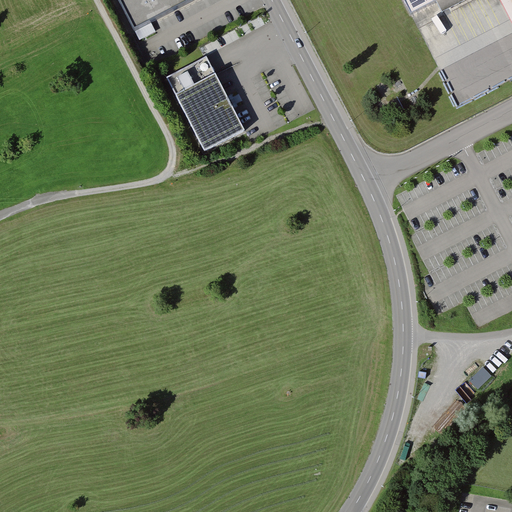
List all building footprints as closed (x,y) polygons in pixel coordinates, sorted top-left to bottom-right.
[(117,0),(135,33),(197,0),(117,0)] [(402,0),(411,17),(437,3),(442,14),(469,0),(402,0)] [(499,0),(511,25),(511,3),(510,0),(499,0)] [(207,59),(167,79),(205,154),(245,133),(229,103),(207,59)] [(472,382),(480,389),(492,375),(484,368),(472,382)]
